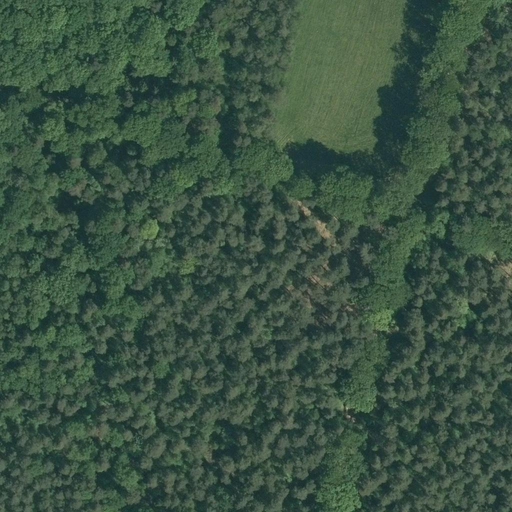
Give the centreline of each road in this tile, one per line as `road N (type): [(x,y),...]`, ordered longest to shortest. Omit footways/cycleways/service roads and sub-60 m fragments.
road 1 (track): [(422,211),(0,75)]
road 2 (track): [(422,211),(474,0)]
